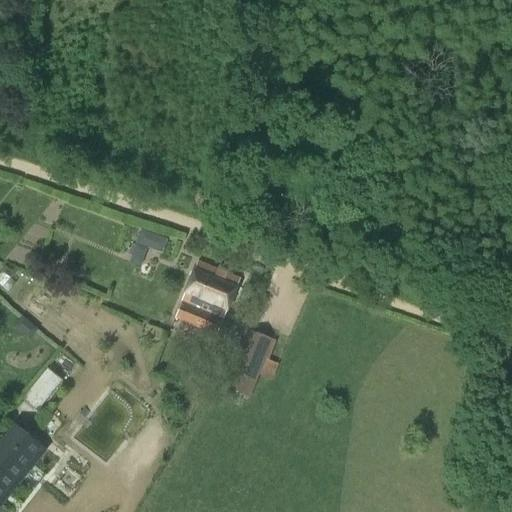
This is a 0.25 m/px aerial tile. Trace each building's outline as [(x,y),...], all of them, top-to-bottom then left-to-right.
[(134,243),(140,246),(146,243),(150,235),(139,231),(134,243)] [(240,279),(198,262),(175,318),(217,335),(240,279)] [(238,407),(242,395),(248,397),(271,342),(249,332),(226,388),(227,389),(222,400),(238,407)] [(48,373),(24,403),(39,416),(64,386),(48,373)] [(0,506),(22,479),(17,475),(40,446),(18,428),(0,450),(0,506)]
